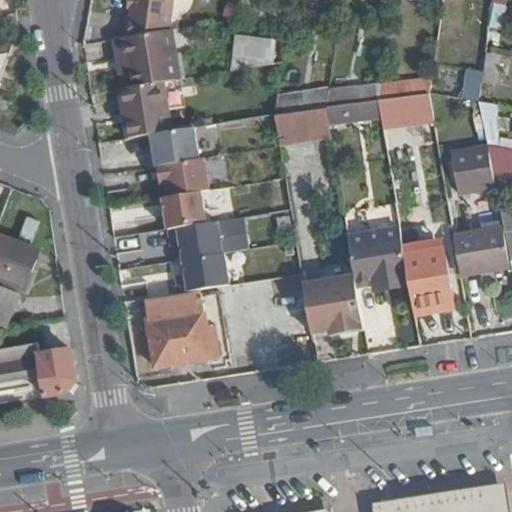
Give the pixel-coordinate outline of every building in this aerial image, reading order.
[(181,30),(185,0),(144,0),(142,19),(138,18),(136,37),(166,32),(181,30)] [(491,0),(485,24),(496,27),(502,0),(491,0)] [(174,83),(166,32),(136,37),(119,40),(122,60),(129,60),(132,90),(161,85),(174,83)] [(275,68),(277,47),(238,42),(234,74),(275,68)] [(478,99),(480,69),(464,68),(461,97),(478,99)] [(377,82),(379,99),(429,93),(427,76),(377,82)] [(169,135),(161,85),(132,90),(126,91),(130,122),(127,123),(129,141),(153,137),(169,135)] [(482,142),(497,141),(495,101),(481,101),(482,142)] [(382,123),(378,105),(329,112),(332,130),(382,123)] [(298,148),(294,117),(278,119),(283,150),(298,148)] [(202,161),(198,131),(169,135),(153,137),(155,151),(147,152),(149,168),(158,167),(202,161)] [(492,190),(483,148),(448,155),(456,197),(492,190)] [(212,193),(208,161),(202,161),(158,167),(160,183),(167,183),(169,197),(164,198),(164,201),(204,194),(212,193)] [(511,182),(511,167),(489,164),(492,180),(511,182)] [(210,225),(204,194),(164,201),(169,232),(210,225)] [(511,211),(499,213),(502,229),(510,269),(511,278),(511,211)] [(225,243),(221,223),(210,225),(169,232),(171,246),(181,246),(182,250),(225,243)] [(510,269),(502,229),(454,238),(462,278),(510,269)] [(412,291),(406,262),(401,233),(351,242),(357,275),(360,290),(372,288),(373,297),(412,291)] [(0,285),(27,296),(42,256),(0,238),(0,285)] [(227,254),(225,243),(182,250),(184,260),(226,254),(227,254)] [(232,285),(226,254),(184,260),(186,275),(175,276),(178,293),(232,285)] [(454,305),(450,284),(425,288),(420,260),(406,262),(412,291),(416,312),(454,305)] [(360,290),(357,275),(322,280),(330,334),(366,330),(360,290)] [(224,321),(220,297),(146,310),(149,334),(218,322),(224,321)] [(229,356),(224,321),(218,322),(224,357),(229,356)] [(224,357),(218,322),(149,334),(155,369),(224,357)] [(78,384),(72,354),(41,359),(39,348),(0,353),(0,387),(44,382),(47,402),(67,399),(78,384)] [(509,511),(506,492),(387,510),(387,511),(509,511)]
